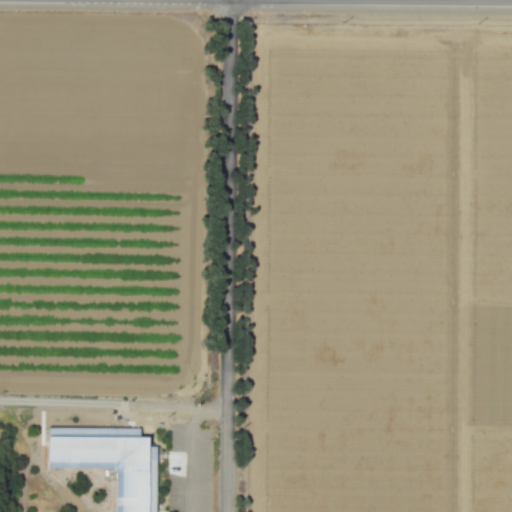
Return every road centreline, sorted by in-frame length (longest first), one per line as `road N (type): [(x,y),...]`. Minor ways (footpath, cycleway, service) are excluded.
road 1 (residential): [(229,0),(226,511)]
road 2 (track): [(0,400),(227,406)]
